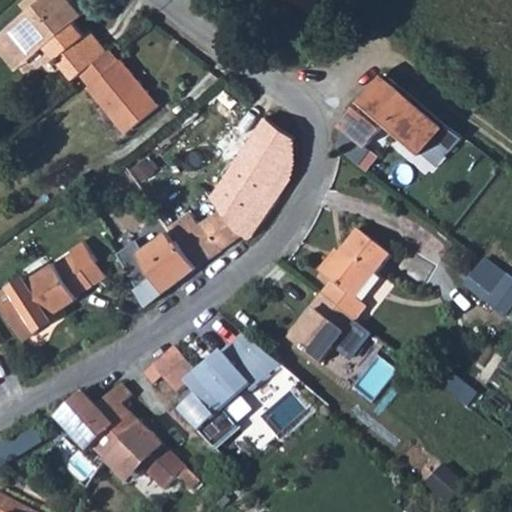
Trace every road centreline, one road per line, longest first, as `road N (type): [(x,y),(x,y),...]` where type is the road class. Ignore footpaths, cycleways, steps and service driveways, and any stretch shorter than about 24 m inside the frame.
road 1 (residential): [(0,418),(220,291),(271,236),(308,179),(316,137),(306,112),(163,0)]
road 2 (track): [(306,112),(370,58),(395,56),(511,157)]
